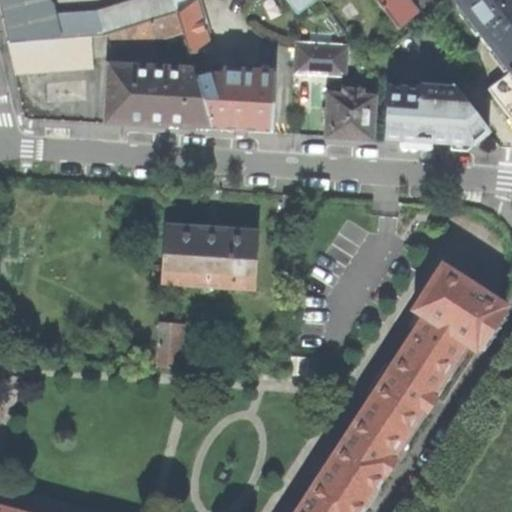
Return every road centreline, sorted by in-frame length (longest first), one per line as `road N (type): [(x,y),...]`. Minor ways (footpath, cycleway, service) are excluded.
road 1 (residential): [(511,182),(3,147)]
road 2 (residential): [(511,345),(403,511)]
